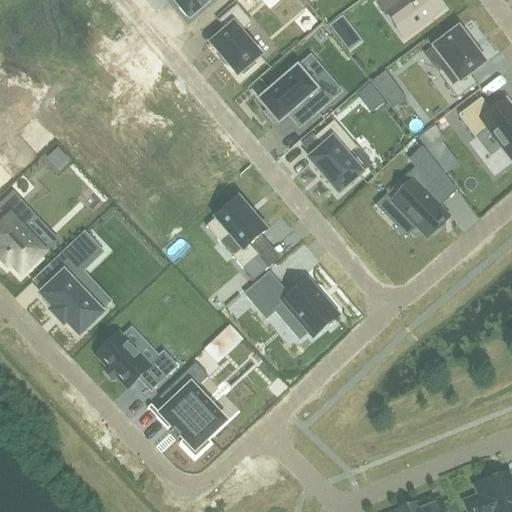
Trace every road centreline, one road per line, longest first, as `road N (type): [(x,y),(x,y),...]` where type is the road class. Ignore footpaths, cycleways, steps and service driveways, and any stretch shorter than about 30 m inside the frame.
road 1 (residential): [(124,0),(391,312)]
road 2 (residential): [(260,431),(204,482),(174,481),(0,297)]
road 3 (residential): [(511,443),(343,509)]
road 4 (residential): [(391,312),(260,431)]
road 5 (residential): [(511,203),(391,312)]
